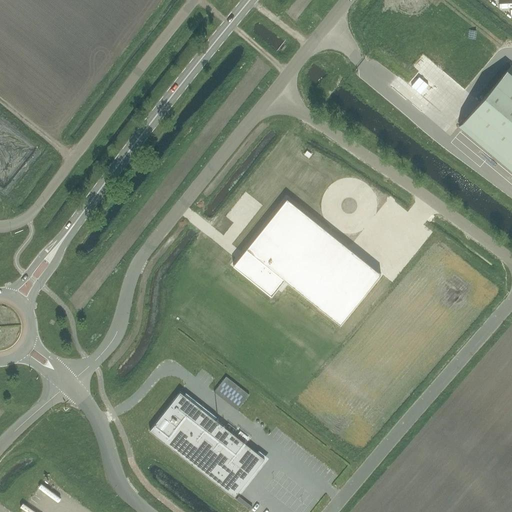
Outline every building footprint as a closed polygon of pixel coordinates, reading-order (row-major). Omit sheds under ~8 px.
[(462,124),(459,128),(511,172),(511,67),(462,124)] [(419,78),(411,87),(420,94),(428,85),(419,78)] [(375,336),(312,416),(355,450),(418,370),(375,336)] [(249,395),(226,377),(214,392),(232,406),(239,397),(245,401),(249,395)] [(444,414),(511,472),(511,432),(463,392),(444,414)] [(150,431),(234,498),(265,459),(181,393),(150,431)]
